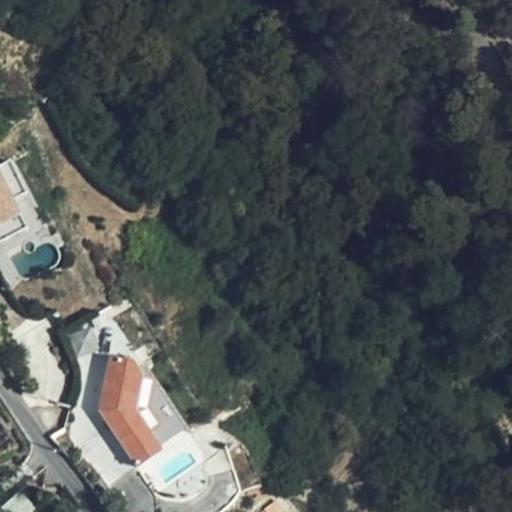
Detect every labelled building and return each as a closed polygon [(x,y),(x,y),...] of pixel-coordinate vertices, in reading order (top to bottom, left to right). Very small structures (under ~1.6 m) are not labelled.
[(8,160),(0,164),(0,176),(12,200),(25,192),(8,160)] [(12,200),(0,176),(0,224),(20,215),(12,200)] [(20,215),(0,224),(0,240),(26,228),(20,215)] [(99,409),(137,466),(146,460),(152,435),(149,431),(159,423),(148,406),(153,380),(141,377),(134,362),(111,357),(99,409)] [(152,435),(146,460),(161,449),(152,435)] [(4,508),(7,511),(40,511),(20,492),(4,508)]
